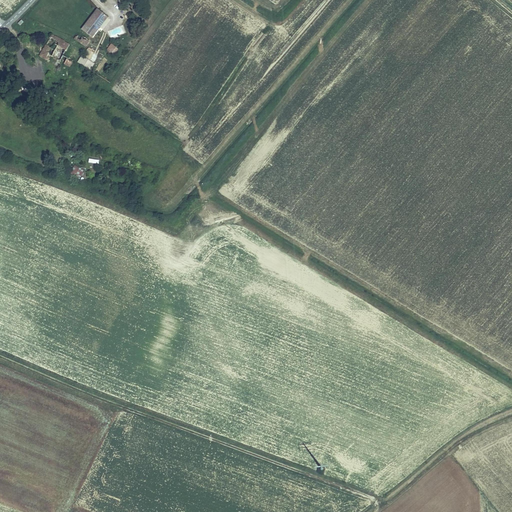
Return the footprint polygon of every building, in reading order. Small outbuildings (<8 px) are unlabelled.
[(107,16),(97,8),(89,18),(100,26),(107,16)] [(97,30),(100,26),(89,18),(85,24),(86,25),(76,39),(86,46),(97,30)] [(109,30),(110,36),(123,33),(121,27),(109,30)] [(67,48),(69,44),(50,33),(39,55),(50,61),(53,58),(60,61),(63,55),(67,48)] [(107,48),(113,54),(119,49),(112,43),(107,48)] [(85,54),(92,59),(95,53),(89,48),(85,54)] [(63,55),(59,63),(69,69),(73,61),(63,55)] [(81,55),(77,62),(91,69),(95,62),(81,55)] [(21,79),(15,84),(21,92),(27,85),(21,79)] [(21,92),(15,84),(6,93),(12,100),(21,92)] [(80,179),(84,169),(73,165),(70,175),(80,179)]
